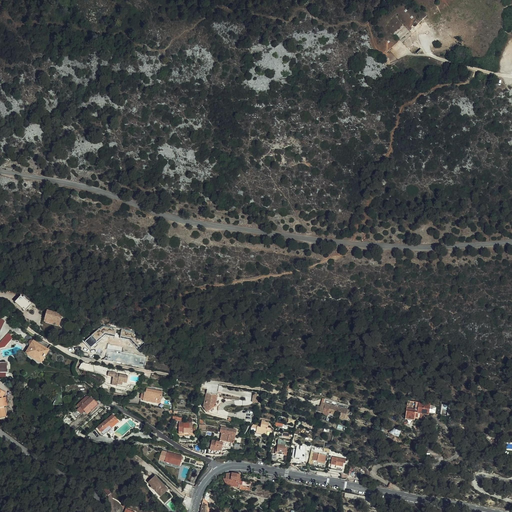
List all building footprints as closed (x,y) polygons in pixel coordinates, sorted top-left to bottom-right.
[(398,44),(424,19),(408,4),(383,29),(398,44)] [(13,308),(4,303),(3,306),(6,308),(6,309),(12,311),(13,308)] [(45,312),(43,320),(58,324),(60,316),(54,314),(54,312),(50,311),(50,313),(45,312)] [(98,331),(85,340),(90,347),(103,338),(98,331)] [(9,343),(3,340),(0,343),(0,349),(2,349),(9,343)] [(28,349),(24,355),(40,364),(47,352),(32,343),(31,342),(26,344),(28,349)] [(111,377),(110,383),(116,384),(115,385),(116,385),(121,386),(121,383),(125,384),(126,376),(118,375),(113,374),(107,372),(106,376),(111,377)] [(144,393),(142,400),(148,401),(148,402),(156,404),(157,400),(161,401),(163,393),(146,389),(145,393),(144,393)] [(89,412),(96,405),(90,398),(79,408),(86,416),(90,413),(89,412)] [(216,400),(205,398),(203,408),(207,413),(216,407),(215,405),(216,400)] [(323,411),(344,417),(344,415),(346,415),(347,412),(345,411),(346,408),(341,407),(341,409),(332,406),(333,402),(322,399),(321,403),(320,403),(319,407),(315,406),(314,409),(323,411)] [(423,414),(429,415),(430,403),(415,401),(415,408),(406,407),(405,419),(415,420),(415,418),(422,419),(423,414)] [(343,420),(344,417),(323,411),(314,409),(313,412),(320,414),(321,415),(323,416),(324,416),(326,415),(331,417),(332,415),(337,417),(337,418),(338,419),(338,420),(339,420),(340,421),(342,420),(343,420)] [(116,420),(112,416),(95,431),(101,437),(102,435),(103,437),(120,422),(117,419),(116,420)] [(257,426),(256,429),(256,433),(266,434),(267,430),(270,430),(271,427),(267,427),(268,422),(264,421),(264,420),(261,420),(260,427),(257,426)] [(190,434),(191,426),(177,426),(177,434),(182,435),(182,433),(190,434)] [(410,436),(412,428),(401,426),(399,434),(410,436)] [(221,434),(220,442),(223,443),(222,448),(230,449),(231,443),(234,444),(237,430),(221,427),(219,433),(221,434)] [(422,439),(424,429),(421,428),(420,430),(412,428),(410,436),(399,434),(397,445),(406,447),(407,445),(407,443),(414,445),(415,440),(421,441),(422,439)] [(433,441),(435,431),(424,429),(422,439),(433,441)] [(223,443),(220,442),(212,441),(210,450),(209,452),(221,454),(222,448),(223,443)] [(274,453),(275,453),(279,453),(285,454),(286,446),(284,446),(284,444),(276,443),(276,445),(274,445),(274,447),(271,447),(270,453),(271,453),(273,452),(274,452),(274,453)] [(293,450),(292,458),(304,459),(305,452),(293,450)] [(327,455),(309,451),(308,453),(311,454),(310,461),(311,461),(322,463),(323,458),(325,458),(324,459),(326,459),(327,455)] [(179,466),(181,463),(182,457),(168,453),(165,462),(179,466)] [(342,463),(343,459),(330,457),(329,465),(340,467),(341,463),(342,463)] [(394,464),(376,460),(376,462),(379,463),(378,469),(390,472),(391,466),(392,466),(392,467),(393,467),(394,464)] [(344,474),(344,478),(346,478),(361,481),(363,471),(348,468),(347,474),(344,474)] [(229,474),(226,475),(226,480),(224,480),(226,483),(229,486),(239,487),(239,483),(239,481),(239,479),(239,474),(229,474)] [(154,481),(152,479),(149,481),(148,483),(151,486),(150,487),(152,489),(153,489),(158,494),(163,491),(161,489),(164,487),(157,479),(154,481)] [(188,495),(192,485),(186,482),(182,492),(188,495)] [(167,490),(164,487),(161,489),(163,491),(158,494),(160,497),(167,490)]
